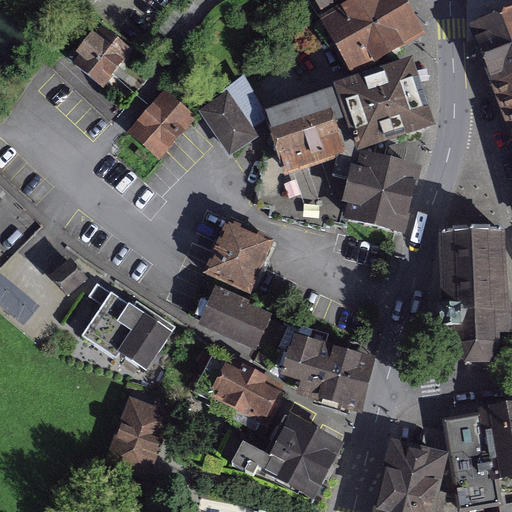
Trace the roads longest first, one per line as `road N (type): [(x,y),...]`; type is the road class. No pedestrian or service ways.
road 1 (primary): [(452,139),(386,378)]
road 2 (primary): [(451,0),(452,139)]
road 3 (primary): [(386,378),(352,511)]
road 4 (residential): [(386,378),(511,373)]
